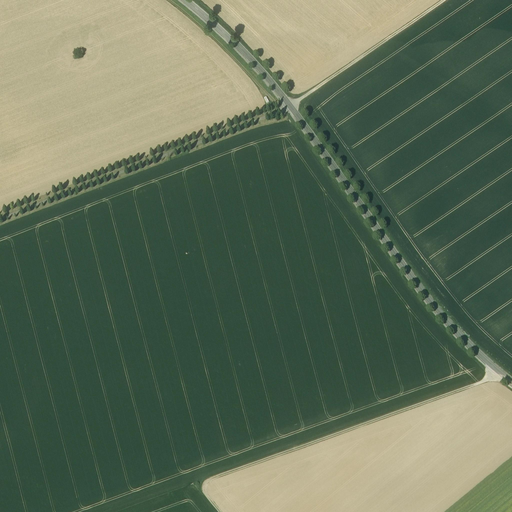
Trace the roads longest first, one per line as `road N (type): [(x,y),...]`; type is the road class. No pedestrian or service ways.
road 1 (tertiary): [(511,383),(430,300),(276,90),(185,0)]
road 2 (track): [(222,511),(211,485),(502,376)]
road 3 (track): [(290,107),(453,0)]
road 4 (track): [(281,110),(165,0)]
